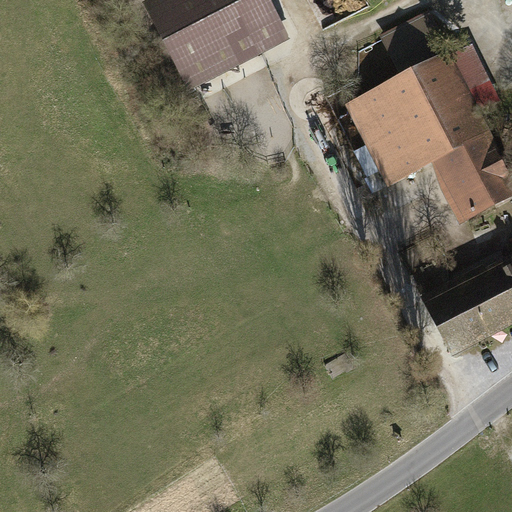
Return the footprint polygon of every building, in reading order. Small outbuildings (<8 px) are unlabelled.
[(191,92),(294,39),(273,0),(149,0),(144,3),(191,92)] [(400,78),(449,53),(428,12),(379,36),(400,78)] [(451,56),(479,113),(501,102),(472,45),(451,56)] [(430,166),(461,227),(511,200),(511,177),(510,174),(479,113),(451,56),(449,53),(400,78),(346,105),(387,188),(430,166)] [(485,266),(421,299),(452,360),(511,329),(511,255),(486,269),(485,266)]
